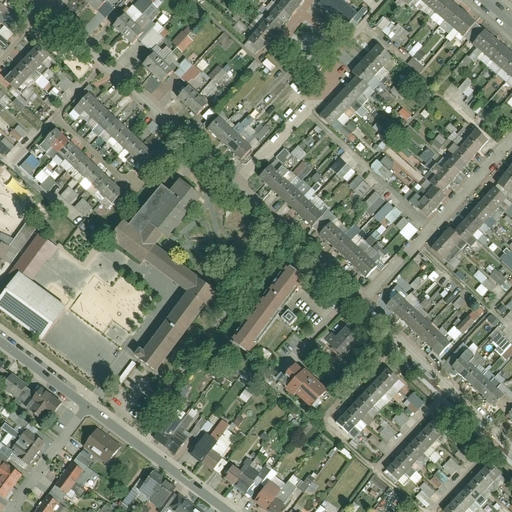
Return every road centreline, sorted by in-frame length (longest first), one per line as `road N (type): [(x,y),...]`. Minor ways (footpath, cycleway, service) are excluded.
road 1 (residential): [(235,184),(314,100),(317,77),(384,0)]
road 2 (residential): [(360,298),(511,128)]
road 3 (residential): [(360,298),(511,445)]
road 4 (residential): [(234,511),(89,393)]
road 5 (residential): [(108,59),(235,184)]
road 6 (residential): [(235,184),(360,298)]
road 7 (residential): [(89,393),(4,511)]
road 8 (residential): [(108,59),(11,161)]
